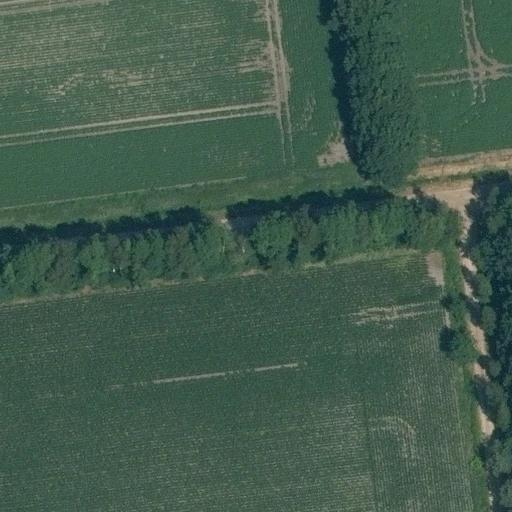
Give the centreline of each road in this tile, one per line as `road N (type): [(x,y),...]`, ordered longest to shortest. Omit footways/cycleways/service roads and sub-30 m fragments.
road 1 (track): [(465,201),(0,257)]
road 2 (track): [(499,511),(465,201)]
